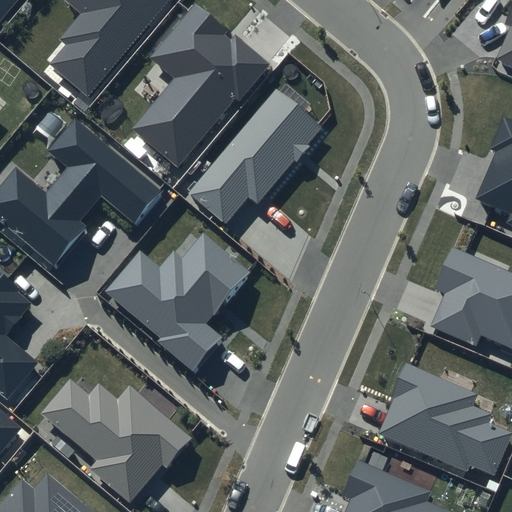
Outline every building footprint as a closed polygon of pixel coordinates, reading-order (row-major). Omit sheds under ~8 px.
[(0,0),(0,23),(18,0),(0,0)] [(63,0),(80,14),(59,39),(66,45),(50,64),(88,96),(167,0),(63,0)] [(227,31),(195,4),(150,56),(176,79),(134,127),(176,163),(233,97),(237,101),(269,63),(234,33),(229,38),(225,34),(227,31)] [(511,5),(504,24),(511,27),(497,59),(511,64),(511,5)] [(322,127),(275,88),(186,194),(224,226),(249,197),(257,204),(322,127)] [(511,121),(503,118),(490,149),(495,151),(475,200),(511,215),(507,225),(511,226),(511,121)] [(163,193),(75,119),(48,150),(69,167),(47,193),(18,168),(0,188),(0,219),(56,266),(89,227),(81,221),(102,196),(136,224),(163,193)] [(159,266),(141,251),(105,292),(162,340),(159,343),(192,370),(221,337),(204,322),(249,274),(203,234),(182,258),(174,251),(159,266)] [(511,272),(453,247),(434,291),(444,295),(430,326),(477,347),(482,336),(511,348),(511,272)] [(34,303),(0,274),(0,394),(7,401),(41,362),(8,333),(34,303)] [(478,393),(405,363),(392,395),(395,396),(379,434),(467,470),(469,465),(495,475),(511,435),(511,433),(490,424),(494,413),(473,404),(478,393)] [(193,439),(129,385),(118,398),(100,383),(90,395),(70,379),(41,413),(97,460),(90,468),(130,502),(162,464),(168,469),(193,439)] [(0,454),(23,427),(0,408),(0,454)] [(430,490),(356,458),(341,495),(350,499),(344,511),(454,511),(426,500),(430,490)] [(104,511),(95,511),(47,472),(34,487),(23,478),(0,505),(0,511),(105,511),(104,511)]
